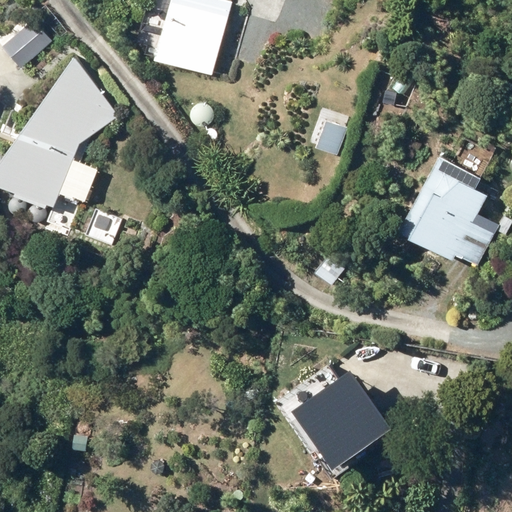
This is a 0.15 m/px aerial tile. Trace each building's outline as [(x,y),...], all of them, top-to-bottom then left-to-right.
[(167,0),(154,53),(210,68),(228,0),(167,0)] [(284,0),(278,18),(311,20),(318,0),(284,0)] [(1,41),(20,64),(51,38),(33,15),(1,41)] [(78,52),(0,161),(0,174),(59,201),(62,191),(90,200),(102,164),(76,155),(82,140),(119,116),(78,52)] [(196,98),(193,98),(191,99),(188,101),(186,102),(184,104),(183,106),(182,109),(182,112),(182,114),(182,117),(183,120),(184,122),(186,124),(188,126),(190,127),(193,128),(195,128),(198,129),(201,128),(203,127),(205,126),(208,124),(209,122),(211,120),(212,118),(212,115),(212,112),(212,110),(211,107),(210,105),(208,103),(206,101),(204,99),(201,98),(199,98),(196,98)] [(259,117),(276,125),(283,109),(265,101),(259,117)] [(437,148),(398,223),(453,252),(454,250),(475,261),(494,227),(477,218),(475,210),(487,187),(475,181),(480,171),(437,148)] [(123,215),(96,205),(85,232),(112,243),(123,215)] [(327,250),(313,268),(330,282),(344,265),(327,250)] [(302,326),(266,321),(259,371),(295,377),(302,326)] [(328,361),(290,386),(325,441),(315,447),(324,461),(376,427),(345,379),(342,381),(328,361)]
